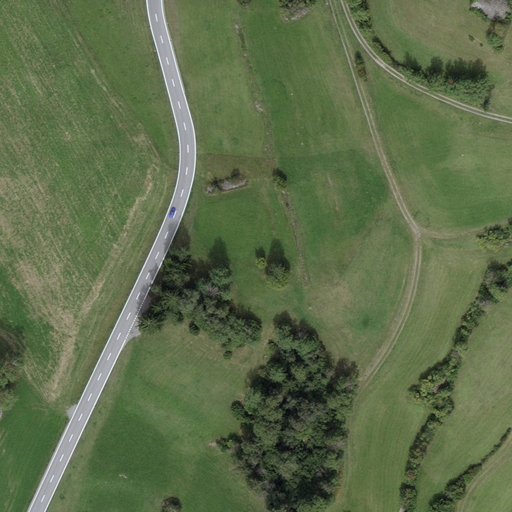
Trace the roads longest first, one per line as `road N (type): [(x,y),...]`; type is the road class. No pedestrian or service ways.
road 1 (secondary): [(41,511),(182,205),(189,136),(156,0)]
road 2 (track): [(417,228),(421,257),(411,311),(358,404),(348,488),(336,511)]
road 3 (track): [(417,228),(377,144),(334,0)]
road 4 (track): [(511,122),(410,85),(369,55),(345,0)]
